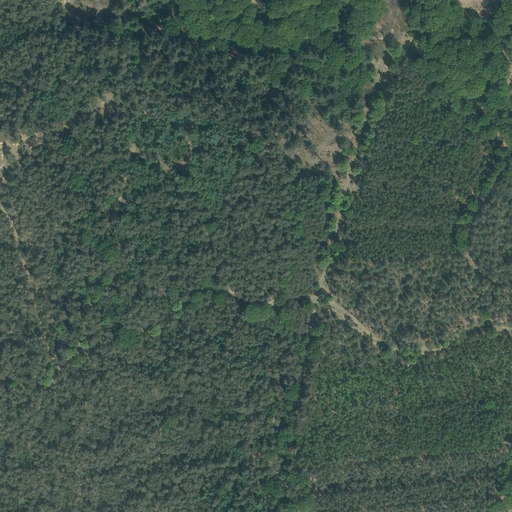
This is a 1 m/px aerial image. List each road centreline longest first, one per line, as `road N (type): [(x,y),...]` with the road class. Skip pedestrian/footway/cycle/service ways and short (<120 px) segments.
road 1 (track): [(511,288),(482,272),(467,249),(469,226),(498,168),(498,122),(471,113),(438,86),(421,55),(389,43)]
road 2 (track): [(57,363),(95,337),(144,325),(204,281),(243,300),(319,296)]
road 3 (track): [(389,43),(319,296)]
road 4 (track): [(319,296),(265,511)]
road 5 (track): [(319,296),(405,351),(423,353),(472,334),(511,336)]
road 6 (track): [(57,363),(0,201)]
